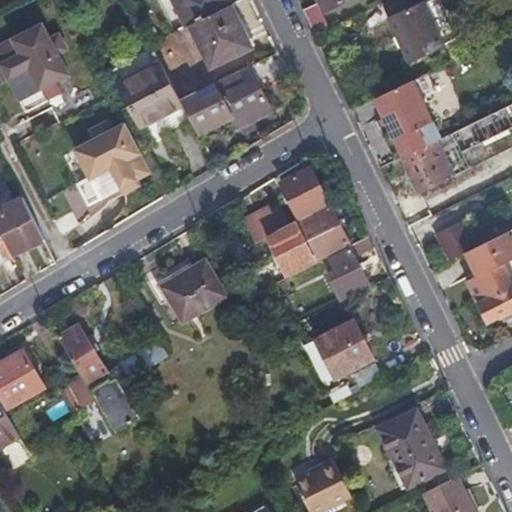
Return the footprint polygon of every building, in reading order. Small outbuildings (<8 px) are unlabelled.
[(172,0),(185,28),(190,26),(232,5),(229,0),(172,0)] [(319,0),(325,11),(348,0),(319,0)] [(410,61),(445,45),(426,2),(430,0),(391,0),(383,4),(410,61)] [(304,10),(316,35),(330,28),(318,3),(304,10)] [(242,27),(232,5),(190,26),(211,68),(252,49),(242,27)] [(51,38),(43,24),(0,45),(0,60),(27,112),(48,100),(42,89),(69,75),(59,54),(68,49),(60,33),(51,38)] [(117,81),(148,143),(193,120),(181,98),(154,47),(111,68),(117,81)] [(197,91),(181,98),(193,120),(200,134),(231,118),(237,129),(273,111),(263,91),(250,66),(217,82),(222,92),(202,101),(197,91)] [(413,80),(376,98),(390,125),(405,156),(427,146),(419,128),(430,123),(433,121),(413,80)] [(407,167),(412,177),(448,159),(464,152),(465,154),(484,144),(483,143),(511,128),(511,104),(438,140),(427,146),(405,156),(403,157),(407,167)] [(136,140),(127,123),(112,130),(108,122),(90,129),(96,139),(75,149),(91,177),(81,182),(93,202),(152,171),(142,151),(130,157),(124,146),(136,140)] [(427,146),(438,140),(430,123),(419,128),(427,146)] [(461,185),(448,159),(412,177),(410,177),(417,190),(423,204),(461,185)] [(321,184),(313,167),(282,182),(299,218),(330,202),(321,184)] [(45,239),(24,197),(0,208),(0,229),(13,255),(45,239)] [(332,205),(267,237),(287,275),(351,242),(341,224),(332,205)] [(272,207),(244,220),(247,226),(255,242),(280,230),(290,225),(282,208),(274,212),(272,207)] [(477,247),(467,227),(441,241),(445,250),(450,261),(467,252),(477,247)] [(0,261),(13,255),(0,229),(0,261)] [(469,281),(479,301),(489,321),(500,316),(500,317),(511,311),(511,276),(505,263),(511,259),(511,238),(509,231),(477,247),(467,252),(478,276),(469,281)] [(369,236),(351,246),(352,247),(357,257),(375,248),(369,236)] [(357,257),(352,247),(330,258),(336,271),(329,275),(342,301),(371,286),(363,269),(357,257)] [(164,286),(184,321),(227,296),(206,261),(164,286)] [(365,338),(356,320),(317,341),(336,378),(375,357),(365,338)] [(110,372),(80,323),(60,336),(83,374),(89,385),(110,372)] [(160,340),(119,365),(120,366),(128,380),(170,355),(160,340)] [(46,386),(25,350),(6,361),(0,363),(0,395),(8,408),(46,386)] [(89,385),(94,392),(118,378),(121,384),(128,380),(120,366),(110,372),(89,385)] [(89,385),(83,374),(68,383),(82,407),(97,398),(94,392),(89,385)] [(121,384),(118,378),(94,392),(97,398),(118,432),(142,418),(121,384)] [(511,379),(502,383),(510,406),(511,405),(511,379)] [(64,400),(47,410),(53,421),(70,412),(64,400)] [(0,446),(20,434),(0,401),(0,446)] [(425,424),(416,406),(378,426),(411,490),(443,474),(449,471),(425,424)] [(311,511),(319,511),(353,495),(335,459),(310,471),(311,474),(296,481),(311,511)] [(476,511),(473,504),(459,475),(424,492),(434,511),(476,511)]
